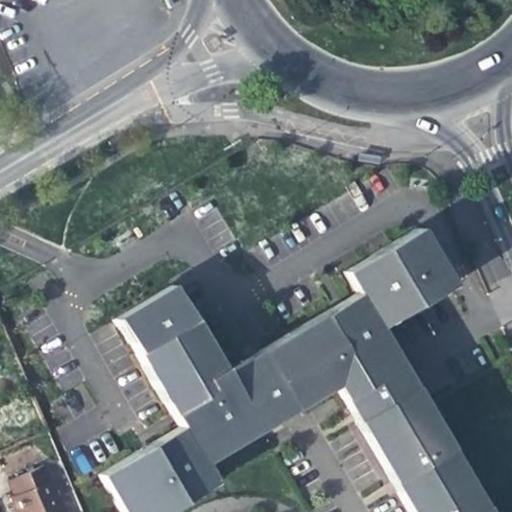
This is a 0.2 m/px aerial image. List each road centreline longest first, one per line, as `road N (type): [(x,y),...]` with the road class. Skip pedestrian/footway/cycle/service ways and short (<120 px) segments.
road 1 (residential): [(430,88),(469,152),(511,252)]
road 2 (primary): [(120,99),(239,63),(294,61)]
road 3 (primary): [(294,61),(362,89),(430,88)]
road 4 (primary): [(120,99),(0,171)]
road 5 (primary): [(206,0),(170,55),(120,99)]
